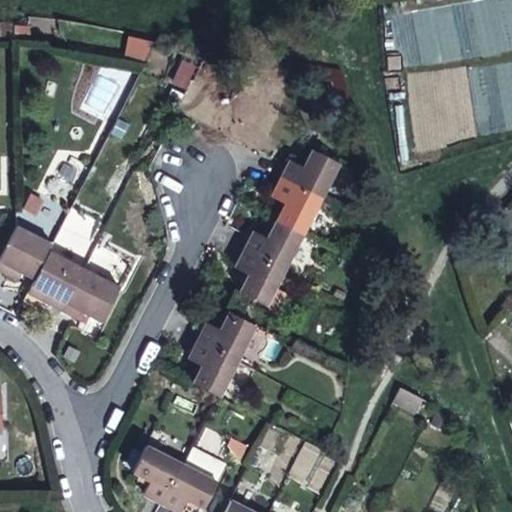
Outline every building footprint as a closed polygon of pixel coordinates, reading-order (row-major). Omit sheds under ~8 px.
[(30,37),(31,30),(16,27),(14,35),(30,37)] [(282,76),(283,65),(267,63),(256,62),(255,74),(282,76)] [(291,161),(281,179),(285,181),(320,199),(338,164),(311,150),(302,167),(291,161)] [(301,236),(320,199),(285,181),(281,179),(272,198),(284,203),(275,221),(301,236)] [(254,232),(245,250),(276,267),(283,270),(301,236),(275,221),(266,238),(254,232)] [(0,270),(3,272),(11,277),(15,270),(21,273),(33,280),(40,265),(48,250),(51,244),(15,226),(0,256),(0,270)] [(54,298),(65,304),(83,268),(48,250),(40,265),(33,280),(22,301),(28,304),(35,308),(39,299),(50,305),(54,298)] [(238,292),(265,307),(274,289),(283,270),(276,267),(245,250),(235,269),(247,274),(238,292)] [(70,315),(79,320),(83,313),(88,316),(101,323),(119,287),(83,268),(65,304),(62,311),(70,315)] [(17,280),(21,273),(15,270),(11,277),(17,280)] [(291,298),(274,289),(265,307),(283,316),(291,298)] [(85,323),(88,316),(83,313),(79,320),(85,323)] [(207,323),(197,341),(199,342),(236,362),(254,326),(228,313),(219,330),(207,323)] [(199,366),(191,383),(217,397),(236,362),(199,342),(197,341),(187,360),(199,366)] [(414,412),(421,399),(399,387),(392,400),(414,412)] [(151,496),(160,501),(165,492),(180,463),(144,444),(130,471),(148,481),(142,492),(151,496)] [(216,481),(180,463),(165,492),(160,501),(177,510),(180,511),(196,511),(198,508),(202,509),(216,481)] [(248,502),(231,494),(229,498),(245,507),(248,502)] [(254,511),(245,507),(229,498),(221,511),(254,511)]
